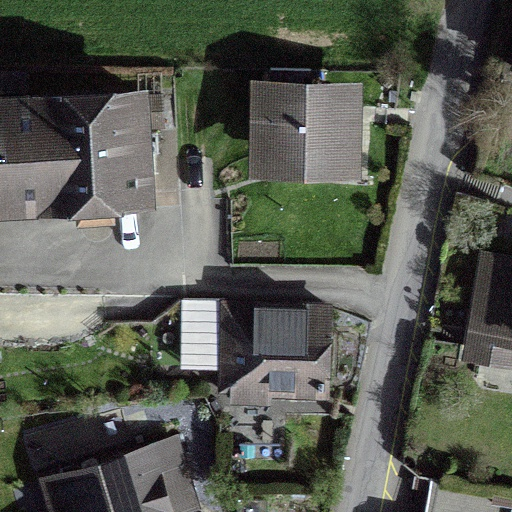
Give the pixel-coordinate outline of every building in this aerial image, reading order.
[(326,94),(326,69),(270,67),(268,155),(341,157),(342,94),(326,94)] [(142,149),(157,148),(157,130),(141,131),(139,92),(39,98),(39,102),(0,103),(0,197),(79,196),(82,211),(108,210),(109,194),(145,193),(142,149)] [(511,337),(511,260),(486,256),(473,331),(511,337)] [(267,388),(326,390),(329,305),(182,298),(181,362),(223,363),(222,386),(234,387),(234,399),(267,400),(267,388)] [(170,511),(152,448),(49,479),(58,511),(170,511)] [(511,511),(511,494),(446,480),(440,511),(511,511)]
